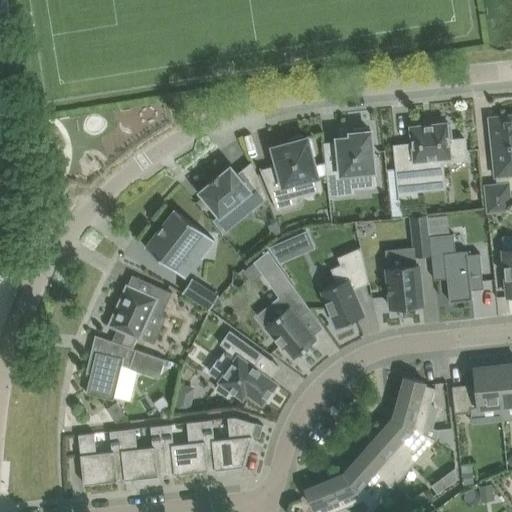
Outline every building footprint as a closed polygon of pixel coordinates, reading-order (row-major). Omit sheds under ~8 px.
[(492,123),(491,123),(496,175),(511,173),(511,114),(498,116),(498,118),(492,123)] [(37,123),(13,122),(12,122),(11,132),(13,132),(37,133),(37,123)] [(447,122),(411,125),(413,142),(395,145),(400,196),(417,195),(416,189),(445,186),(442,161),(467,158),(465,138),(449,139),(448,136),(452,136),(450,124),(447,124),(447,122)] [(337,137),(338,140),(340,160),(326,161),(329,196),(355,193),(354,178),(358,178),(358,171),(375,170),(371,130),(367,130),(367,127),(354,128),(354,131),(351,132),(351,136),(337,137)] [(299,180),(314,176),(316,176),(312,161),(314,160),(308,136),(304,137),(303,134),(289,138),(290,141),(273,146),(278,164),(262,168),(261,166),(260,166),(278,210),(298,204),(299,180)] [(232,166),(231,164),(220,174),(219,173),(210,180),(211,181),(201,190),(201,189),(199,190),(200,192),(201,191),(219,214),(220,216),(222,215),(221,214),(236,202),(243,212),(249,212),(267,197),(252,161),(237,173),(232,166)] [(509,183),(485,185),(488,211),(511,209),(509,183)] [(186,275),(204,253),(194,246),(205,231),(175,208),(174,209),(147,244),(146,244),(145,245),(186,277),(186,276),(186,275)] [(428,213),(412,215),(416,255),(432,253),(428,213)] [(268,224),(273,234),(281,230),(277,220),(268,224)] [(456,251),(454,232),(430,235),(435,278),(447,277),(450,301),(473,299),(472,289),(484,287),(480,252),(468,253),(468,249),(456,251)] [(293,257),(285,239),(269,245),(280,262),(293,257)] [(370,285),(362,250),(339,260),(342,267),(332,271),(339,286),(323,292),(339,329),(365,318),(354,292),(370,285)] [(257,254),(243,267),(248,273),(263,260),(257,254)] [(387,267),(391,307),(423,303),(419,264),(387,267)] [(133,274),(128,285),(121,299),(120,300),(121,300),(118,308),(117,307),(117,308),(110,323),(126,330),(120,342),(133,347),(138,336),(139,336),(140,336),(151,311),(161,316),(162,316),(173,292),(151,282),(133,274)] [(193,278),(192,277),(183,291),(184,292),(184,291),(209,307),(209,308),(210,308),(219,294),(218,294),(193,278)] [(299,316),(310,307),(293,284),(275,299),(284,310),(266,324),(284,346),(286,345),(295,356),(298,353),(300,356),(310,348),(308,345),(317,337),(299,316)] [(254,366),(263,353),(230,329),(221,343),(227,347),(219,358),(230,366),(220,380),(221,381),(216,387),(228,396),(233,390),(243,397),(247,391),(263,403),(266,398),(269,400),(277,390),(274,388),(277,383),(254,366)] [(133,347),(120,342),(96,334),(87,371),(91,372),(87,392),(114,398),(122,363),(130,365),(129,367),(159,377),(166,358),(133,347)] [(511,362),(497,364),(501,403),(511,402),(511,362)] [(471,406),(501,403),(497,364),(472,367),(472,368),(473,368),(474,376),(468,377),(467,374),(466,374),(467,384),(452,385),(455,412),(471,411),(471,406)] [(405,375),(394,416),(425,424),(436,387),(424,384),(425,380),(405,375)] [(193,399),(177,396),(175,409),(190,412),(193,399)] [(107,407),(116,421),(127,414),(118,401),(107,407)] [(216,467),(216,468),(243,465),(252,435),(260,437),(264,424),(235,416),(228,416),(230,437),(215,438),(212,418),(210,418),(216,467)] [(394,416),(378,434),(412,465),(436,439),(436,438),(423,431),(425,424),(394,416)] [(210,418),(187,421),(190,441),(174,443),(172,423),(169,423),(175,472),(175,473),(209,469),(209,468),(216,467),(210,418)] [(169,423),(151,425),(153,445),(138,447),(135,427),(120,429),(125,477),(125,478),(159,475),(159,473),(175,472),(169,423)] [(97,452),(95,431),(79,433),(84,483),(118,479),(118,478),(125,477),(120,429),(110,430),(112,450),(97,452)] [(378,434),(361,453),(396,484),(412,465),(378,434)] [(361,453),(344,472),(357,502),(364,499),(372,511),(372,510),(396,484),(361,453)] [(442,477),(448,485),(457,478),(455,467),(442,477)] [(464,472),(465,482),(474,481),(473,471),(472,472),(464,472)] [(318,511),(331,511),(357,502),(344,472),(305,488),(313,507),(316,506),(318,511)] [(448,485),(442,477),(431,484),(437,492),(448,485)] [(495,498),(493,483),(480,485),(482,500),(495,498)] [(429,498),(424,490),(412,499),(420,505),(429,498)]
